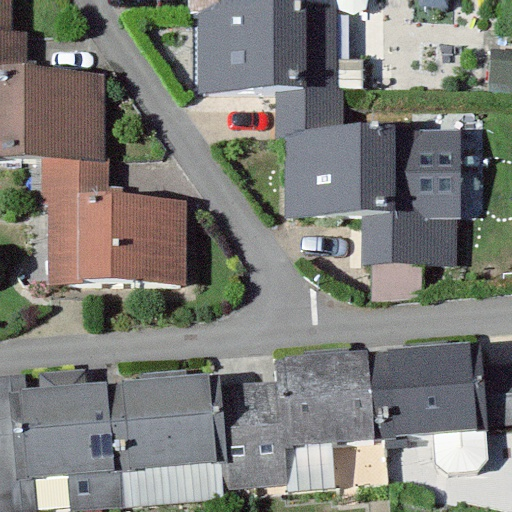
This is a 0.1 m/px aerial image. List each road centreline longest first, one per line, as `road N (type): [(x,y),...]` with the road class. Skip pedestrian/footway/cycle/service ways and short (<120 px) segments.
road 1 (residential): [(88,0),(320,331)]
road 2 (residential): [(0,360),(320,331)]
road 3 (residential): [(320,331),(511,322)]
